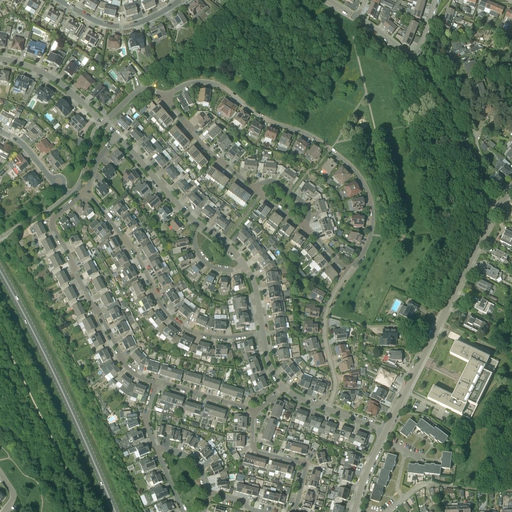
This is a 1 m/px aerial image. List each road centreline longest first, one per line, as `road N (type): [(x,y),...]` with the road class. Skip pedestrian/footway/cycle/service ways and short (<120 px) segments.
road 1 (residential): [(347,273),(372,227),(372,206),(354,171),(316,138),(257,116),(219,85),(193,82),(163,98)]
road 2 (secondary): [(114,511),(0,270)]
road 3 (residential): [(261,332),(211,334),(176,321),(86,194)]
road 4 (residential): [(387,428),(495,212)]
road 5 (residential): [(154,377),(124,362),(52,227),(86,194)]
road 6 (residential): [(327,409),(335,381),(325,314),(347,273)]
road 7 (residential): [(294,511),(301,465),(253,443),(251,406)]
road 8 (residential): [(177,0),(122,27),(52,0)]
road 9 (unclassified): [(150,89),(248,0)]
road 10 (residential): [(479,177),(445,103),(414,64)]
road 11 (residential): [(254,189),(163,98)]
road 12 (residential): [(103,122),(47,75),(0,59)]
road 13 (residential): [(199,224),(116,136)]
